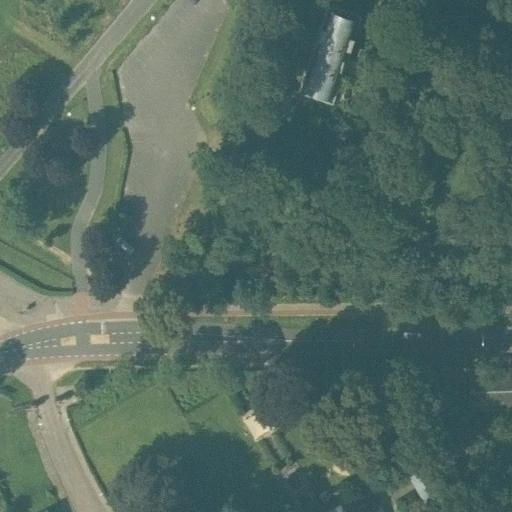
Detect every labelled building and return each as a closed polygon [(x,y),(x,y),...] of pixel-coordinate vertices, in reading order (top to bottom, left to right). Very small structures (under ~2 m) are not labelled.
[(330,0),(316,41),(349,53),(363,12),(330,0)] [(349,53),(316,41),(300,86),(333,97),(349,53)] [(369,61),(373,52),(360,47),(357,56),(369,61)] [(233,190),(224,212),(225,213),(242,219),(251,198),(233,190)] [(507,405),(506,364),(469,365),(470,398),(472,398),(472,406),(507,405)] [(511,364),(506,364),(507,405),(507,419),(500,433),(508,445),(511,444),(511,364)] [(466,451),(464,425),(451,426),(453,452),(466,451)] [(420,496),(436,486),(423,464),(407,473),(420,496)] [(346,511),(341,503),(327,511),(326,510),(322,511),(346,511)]
